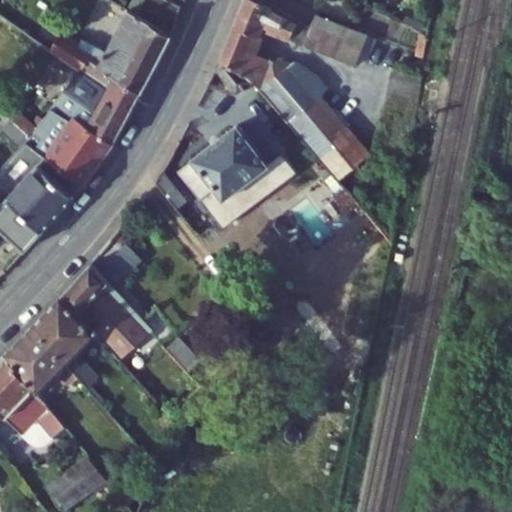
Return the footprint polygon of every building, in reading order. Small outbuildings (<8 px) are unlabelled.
[(133,0),(129,8),(172,35),(184,5),(172,0),(133,0)] [(303,44),(308,33),(312,24),(270,3),(262,0),(244,0),(220,62),(250,78),(255,85),(338,181),(371,153),(322,94),(328,88),(318,76),(299,62),(273,59),(273,61),(256,54),(262,37),(267,39),(270,30),(303,44)] [(293,0),(262,0),(270,3),(312,24),(308,33),(339,47),(348,25),(293,0)] [(51,48),(81,68),(89,58),(142,91),(172,35),(129,8),(107,51),(85,36),(82,42),(63,29),(51,48)] [(367,9),(361,27),(391,37),(397,19),(367,9)] [(369,35),(348,25),(339,47),(335,57),(357,66),(369,35)] [(339,47),(308,33),(303,44),(335,57),(339,47)] [(65,92),(56,104),(115,142),(142,91),(89,58),(81,68),(79,71),(106,89),(92,111),(65,92)] [(238,96),(255,85),(250,78),(220,62),(218,67),(238,96)] [(393,73),(377,159),(408,165),(425,79),(393,73)] [(56,104),(39,126),(37,129),(45,136),(35,148),(46,156),(48,153),(83,186),(115,142),(56,104)] [(21,110),(14,117),(33,134),(37,129),(39,126),(21,110)] [(0,224),(14,237),(10,242),(22,253),(83,186),(48,153),(46,156),(35,148),(27,141),(33,134),(14,117),(2,130),(21,147),(14,151),(5,161),(3,168),(0,171),(0,200),(5,205),(0,210),(0,224)] [(270,166),(239,125),(194,158),(196,161),(181,171),(210,209),(219,210),(224,207),(226,200),(270,166)] [(33,134),(27,141),(35,148),(45,136),(37,129),(33,134)] [(188,202),(164,170),(156,182),(179,209),(188,202)] [(207,225),(188,202),(179,209),(198,234),(207,225)] [(92,265),(63,296),(98,334),(122,360),(153,331),(108,282),(92,265)] [(63,296),(35,325),(78,375),(89,388),(100,378),(79,354),(98,334),(63,296)] [(35,325),(7,353),(39,393),(56,374),(68,386),(78,375),(35,325)] [(181,332),(166,346),(177,357),(192,344),(181,332)] [(7,353),(0,360),(0,420),(5,414),(25,433),(40,418),(55,436),(66,427),(39,393),(7,353)] [(40,418),(25,433),(32,440),(39,442),(48,442),(55,436),(40,418)] [(63,511),(108,478),(90,456),(38,496),(50,511),(63,511)]
